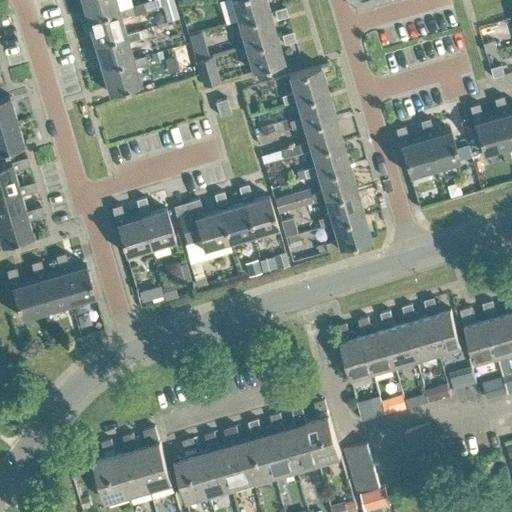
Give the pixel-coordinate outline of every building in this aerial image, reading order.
[(118,7),(117,7),(115,0),(81,0),(86,17),(118,7)] [(140,0),(131,3),(133,11),(156,5),(154,0),(140,0)] [(172,0),(160,0),(166,21),(177,18),(172,0)] [(231,0),(237,19),(268,10),(265,0),(231,0)] [(125,32),(125,31),(120,15),(132,12),(130,3),(117,7),(118,7),(86,17),(93,41),(125,32)] [(276,16),(288,13),(285,4),(274,7),(276,16)] [(276,34),(268,10),(237,19),(244,44),(276,34)] [(132,38),(139,36),(137,28),(125,31),(125,32),(93,41),(101,65),(118,60),(132,56),(127,40),(132,38)] [(284,41),(295,38),(293,28),(281,32),(284,41)] [(276,34),(244,44),(251,69),(283,59),(276,34)] [(482,40),(484,49),(496,46),(494,37),(482,40)] [(205,42),(191,46),(194,57),(208,53),(205,42)] [(185,46),(171,51),(180,79),(194,75),(185,46)] [(118,60),(101,65),(108,91),(139,81),(134,64),(147,61),(144,52),(132,56),(118,60)] [(202,83),(218,78),(219,78),(212,53),(194,59),(196,66),(202,83)] [(492,75),(504,72),(501,62),(489,65),(492,75)] [(295,97),(327,88),(319,63),(288,72),(293,89),(280,93),(283,102),(296,98),(295,97)] [(302,122),(334,113),(327,88),(295,97),(296,98),(300,114),(287,117),(290,126),(303,122),(302,122)] [(0,121),(15,117),(8,92),(0,94),(0,121)] [(506,104),(502,93),(492,96),(496,107),(506,104)] [(219,113),(231,109),(226,95),(215,99),(219,113)] [(481,111),(478,100),(468,103),(472,115),(481,111)] [(511,107),(498,112),(507,143),(511,141),(511,107)] [(483,151),(507,143),(498,112),(473,119),(483,151)] [(310,146),(341,137),(334,113),(302,122),(303,122),(307,138),(280,146),(260,153),(262,161),(310,147),(310,146)] [(431,125),(428,115),(419,118),(422,128),(431,125)] [(15,117),(0,121),(0,149),(22,142),(15,117)] [(407,133),(404,122),(394,125),(397,136),(407,133)] [(433,165),(458,158),(454,145),(448,127),(424,134),(433,165)] [(408,173),(433,165),(424,134),(399,141),(408,173)] [(317,171),(348,162),(341,137),(310,146),(310,147),(314,163),(302,167),(304,176),(317,172),(317,171)] [(465,141),(454,145),(458,158),(469,155),(465,141)] [(15,157),(18,167),(29,164),(26,153),(15,157)] [(0,188),(17,184),(10,159),(0,161),(0,188)] [(324,196),(355,186),(348,162),(317,171),(317,172),(321,188),(309,191),(311,200),(324,196)] [(22,182),(25,191),(36,188),(33,178),(22,182)] [(240,195),(250,192),(247,181),(237,184),(240,195)] [(0,215),(25,209),(17,184),(0,188),(0,215)] [(331,220),(362,211),(355,186),(324,196),(328,212),(316,216),(319,224),(331,221),(331,220)] [(216,202),(225,199),(222,188),(212,191),(216,202)] [(277,210),(300,203),(296,189),(273,196),(277,210)] [(242,200),(252,232),(277,224),(267,192),(242,200)] [(138,208),(148,205),(144,194),(135,197),(138,208)] [(227,239),(218,207),(202,212),(198,196),(188,198),(191,209),(177,213),(186,240),(199,236),(202,246),(227,239)] [(227,239),(252,232),(242,200),(218,207),(227,239)] [(110,204),(114,215),(123,213),(120,201),(110,204)] [(30,206),(32,216),(43,212),(40,203),(30,206)] [(140,213),(149,245),(174,237),(165,206),(140,213)] [(25,209),(0,215),(0,239),(1,243),(32,233),(25,209)] [(331,220),(331,221),(336,237),(323,240),(326,249),(370,236),(362,211),(331,220)] [(124,252),(149,245),(140,213),(115,220),(124,252)] [(300,229),(296,214),(283,217),(288,233),(300,229)] [(296,231),(285,234),(288,244),(299,241),(296,231)] [(54,253),(57,264),(67,261),(64,250),(54,253)] [(288,263),(284,250),(272,253),(276,266),(288,263)] [(29,260),(33,271),(43,268),(40,257),(29,260)] [(260,271),(256,257),(244,261),(248,274),(260,271)] [(60,268),(69,300),(94,293),(84,260),(60,268)] [(5,267),(8,278),(18,275),(15,264),(5,267)] [(43,308),(69,300),(60,268),(33,276),(43,308)] [(33,276),(10,283),(19,315),(43,308),(33,276)] [(161,284),(165,297),(176,294),(172,281),(161,284)] [(141,299),(162,292),(159,282),(138,289),(141,299)] [(428,313),(439,350),(462,344),(451,306),(442,309),(437,294),(427,297),(431,312),(428,313)] [(487,310),(496,308),(494,297),(484,300),(487,310)] [(439,350),(428,313),(420,315),(418,308),(414,309),(412,301),(402,304),(406,319),(417,356),(439,350)] [(465,316),(475,313),(472,304),(462,306),(465,316)] [(385,320),(395,317),(392,307),(382,310),(385,320)] [(497,353),(511,348),(511,321),(509,310),(487,316),(497,353)] [(395,363),(385,326),(374,329),(369,313),(359,316),(364,331),(363,332),(373,369),(395,363)] [(475,359),(497,353),(487,316),(464,322),(475,359)] [(395,363),(417,356),(406,319),(385,326),(395,363)] [(373,369),(363,332),(352,335),(347,320),(337,323),(342,338),(340,338),(351,376),(373,369)] [(475,365),(453,369),(455,381),(477,378),(475,365)] [(509,390),(511,388),(511,367),(503,370),(509,390)] [(486,396),(506,391),(501,374),(482,379),(486,396)] [(426,386),(430,399),(451,393),(448,380),(426,386)] [(385,411),(378,386),(368,388),(372,402),(359,405),(362,416),(367,417),(385,411)] [(386,411),(406,405),(403,396),(402,391),(382,397),(386,411)] [(418,392),(403,396),(406,405),(421,401),(418,392)] [(306,418),(318,460),(341,453),(324,397),(314,399),(317,409),(315,409),(317,415),(306,418)] [(318,460),(306,418),(302,403),(291,406),(294,416),(292,416),(293,422),(284,425),(296,466),(318,460)] [(296,466),(284,425),(280,409),(270,412),(273,421),(266,423),(268,430),(262,431),(274,472),(296,466)] [(274,472),(262,431),(258,416),(249,418),(253,434),(240,438),(252,479),(274,472)] [(409,438),(432,432),(429,421),(406,428),(409,438)] [(252,479),(240,438),(236,422),(224,426),(227,435),(224,436),(226,442),(218,444),(230,485),(252,479)] [(138,445),(150,486),(172,480),(160,439),(161,438),(156,423),(146,425),(151,441),(138,445)] [(230,485),(218,444),(214,428),(205,431),(208,441),(209,447),(197,450),(208,491),(230,485)] [(150,486),(138,445),(133,430),(124,433),(126,442),(123,446),(123,449),(116,451),(128,493),(150,486)] [(412,449),(435,442),(432,432),(409,438),(412,449)] [(208,491),(197,450),(193,435),(183,437),(187,453),(174,457),(186,498),(208,491)] [(128,493),(116,451),(111,436),(102,439),(106,454),(93,458),(105,499),(128,493)] [(348,456),(371,450),(367,439),(344,445),(348,456)] [(415,460),(438,453),(435,442),(412,449),(415,460)] [(351,467),(374,460),(371,450),(348,456),(351,467)] [(438,453),(415,460),(418,471),(431,467),(441,464),(438,453)] [(72,470),(86,466),(83,455),(69,459),(72,470)] [(354,478),(377,471),(374,460),(351,467),(354,478)] [(377,471),(354,478),(357,489),(380,482),(377,471)] [(386,484),(361,491),(366,508),(374,506),(391,501),(387,489),(386,484)] [(357,508),(354,497),(346,500),(345,498),(330,503),(333,511),(347,511),(349,511),(348,511),(357,508)] [(443,511),(440,500),(426,504),(428,511),(443,511)]
